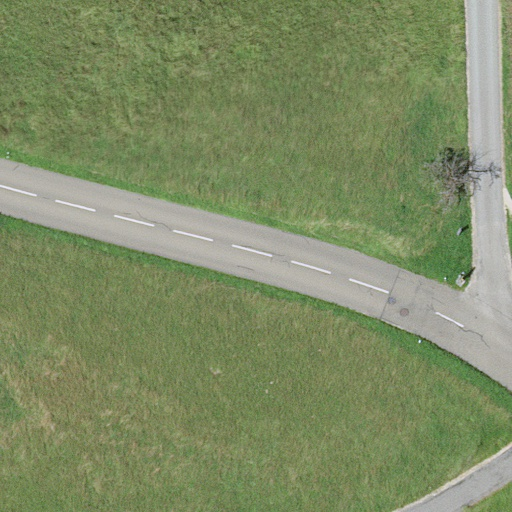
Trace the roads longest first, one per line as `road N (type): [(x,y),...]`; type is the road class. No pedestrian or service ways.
road 1 (secondary): [(0,187),(345,279),(511,354)]
road 2 (track): [(486,181),(482,0)]
road 3 (track): [(496,342),(486,181)]
